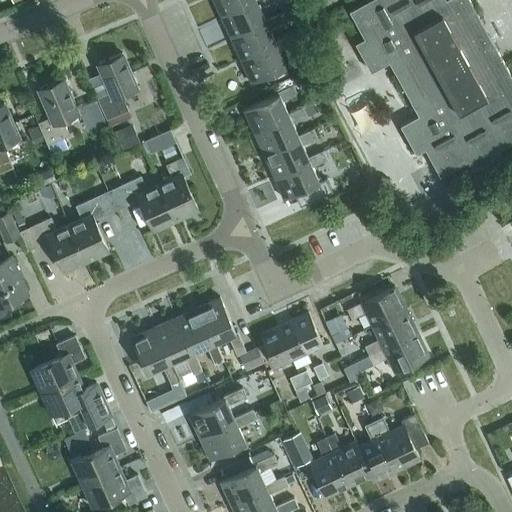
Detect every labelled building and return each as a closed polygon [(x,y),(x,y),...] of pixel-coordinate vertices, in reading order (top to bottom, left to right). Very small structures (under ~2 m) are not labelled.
[(213,0),(221,16),(256,0),(213,0)] [(260,7),(274,0),(256,0),(221,16),(231,38),(266,22),(265,19),(260,7)] [(368,0),(350,10),(365,38),(355,43),(371,71),(389,61),(419,115),(400,125),(416,153),(425,148),(440,175),(467,160),(472,169),(501,154),(498,149),(511,141),(511,77),(469,0),(368,0)] [(231,38),(240,60),(276,44),(275,41),(269,28),(299,15),(295,6),(265,19),(266,22),(231,38)] [(276,44),(240,60),(251,82),(287,66),(279,50),(294,44),(290,34),(275,41),(276,44)] [(98,63),(110,92),(97,97),(106,119),(128,110),(122,95),(137,88),(122,53),(98,63)] [(47,143),(68,134),(63,120),(78,113),(63,78),(39,88),(51,117),(38,123),(39,125),(45,140),(45,141),(47,143)] [(297,94),(293,85),(277,92),(278,94),(243,110),(253,132),(289,116),(288,113),(283,101),(297,94)] [(88,129),(105,122),(96,99),(78,106),(88,129)] [(299,138),(298,135),(292,122),(307,116),(316,111),(312,102),(303,107),(288,113),(289,116),(253,132),(263,154),(299,138)] [(0,171),(13,166),(3,145),(19,138),(4,103),(0,104),(0,171)] [(34,145),(45,141),(45,140),(39,125),(28,130),(34,145)] [(132,127),(114,135),(120,150),(138,142),(132,127)] [(317,138),(313,128),(298,135),(299,138),(263,154),(273,176),(309,159),(308,157),(302,144),(317,138)] [(144,140),(150,152),(169,144),(163,132),(144,140)] [(320,182),(312,166),(327,159),(323,150),(308,157),(309,159),(273,176),(284,198),(320,182)] [(183,156),(175,160),(166,164),(172,177),(160,183),(176,219),(199,209),(184,176),(191,173),(183,156)] [(43,185),(55,179),(50,168),(38,174),(43,185)] [(139,198),(154,230),(176,219),(160,183),(147,189),(141,176),(108,191),(117,209),(139,198)] [(108,191),(97,196),(76,205),(82,218),(70,224),(86,261),(109,250),(94,219),(117,209),(108,191)] [(4,203),(0,205),(0,215),(8,212),(4,203)] [(0,230),(5,241),(20,234),(9,211),(8,212),(0,215),(0,230)] [(51,217),(20,231),(28,249),(49,240),(64,271),(86,261),(70,224),(57,230),(51,217)] [(0,260),(0,304),(27,292),(10,256),(0,260)] [(362,302),(348,309),(352,318),(367,311),(373,325),(406,309),(395,286),(362,302)] [(213,343),(216,342),(229,336),(237,354),(246,350),(237,331),(236,332),(220,297),(197,307),(213,343)] [(224,360),(216,342),(213,343),(197,307),(175,316),(192,352),(194,351),(207,346),(215,364),(224,360)] [(365,346),(369,354),(417,332),(406,309),(373,325),(380,339),(365,346)] [(323,344),(308,312),(292,319),(307,352),(323,344)] [(194,351),(192,352),(175,316),(153,326),(170,362),(172,361),(185,355),(193,374),(194,374),(201,371),(202,370),(194,351)] [(277,326),(292,359),(307,352),(292,319),(277,326)] [(334,340),(349,333),(343,321),(328,328),(334,340)] [(147,372),(163,365),(171,384),(180,380),(172,361),(170,362),(153,326),(131,336),(147,372)] [(277,326),(261,334),(275,366),(292,359),(277,326)] [(388,356),(395,371),(428,355),(417,332),(369,354),(374,363),(388,356)] [(75,335),(57,343),(62,355),(30,369),(40,391),(77,375),(71,362),(84,356),(75,335)] [(245,370),(264,362),(258,347),(239,356),(245,370)] [(314,366),(319,378),(327,374),(322,362),(314,366)] [(350,380),(362,375),(356,363),(344,368),(350,380)] [(306,370),(298,373),(304,385),(312,381),(306,370)] [(201,371),(194,374),(198,382),(205,379),(201,371)] [(304,385),(298,373),(290,377),(296,389),(304,385)] [(111,415),(96,382),(83,388),(77,375),(40,391),(50,414),(82,400),(86,409),(68,417),(74,431),(102,419),(103,418),(110,415),(111,415)] [(349,389),(355,402),(364,399),(358,384),(349,389)] [(243,387),(223,396),(224,398),(189,414),(199,436),(235,419),(234,417),(228,405),(247,396),(243,387)] [(326,394),(312,400),(317,410),(318,413),(332,407),(330,404),(326,394)] [(377,398),(366,403),(371,415),(382,410),(377,398)] [(199,436),(210,459),(246,442),(238,426),(257,418),(253,409),(234,417),(235,419),(199,436)] [(404,425),(390,432),(383,417),(374,421),(396,468),(420,457),(415,448),(428,442),(415,413),(402,419),(404,425)] [(110,415),(103,418),(102,419),(107,431),(116,428),(110,415)] [(358,447),(371,474),(373,479),(396,468),(374,421),(365,425),(372,440),(359,446),(358,447)] [(107,431),(98,436),(103,447),(72,461),(82,484),(118,467),(113,454),(126,449),(116,427),(116,428),(107,431)] [(294,466),(312,458),(299,431),(281,440),(294,466)] [(359,446),(356,441),(341,447),(334,433),(326,437),(348,484),(371,474),(358,447),(359,446)] [(324,456),(309,463),(325,495),(348,484),(326,437),(317,441),(324,456)] [(226,478),(220,481),(231,503),(266,486),(265,484),(259,471),(278,463),(274,454),(265,449),(250,456),(249,455),(222,469),(226,478)] [(123,492),(128,503),(147,495),(137,474),(124,480),(118,467),(82,484),(92,506),(123,492)] [(275,506),(269,493),(288,484),(284,475),(265,484),(266,486),(231,503),(234,511),(268,511),(277,508),(275,506)] [(268,511),(285,511),(298,506),(294,497),(275,506),(277,508),(268,511)]
